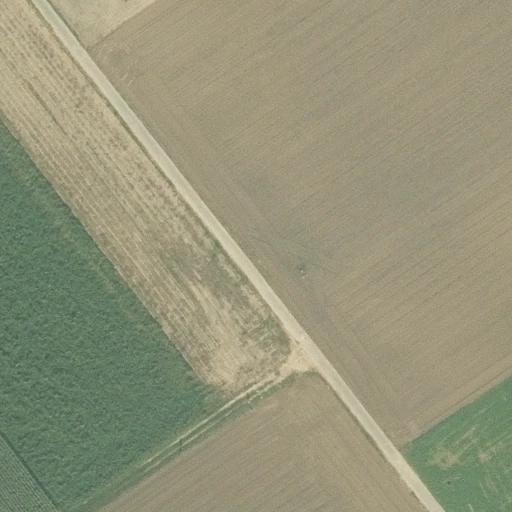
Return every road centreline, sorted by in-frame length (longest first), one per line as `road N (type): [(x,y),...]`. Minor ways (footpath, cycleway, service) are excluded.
road 1 (track): [(39,0),(436,511)]
road 2 (track): [(88,511),(314,355)]
